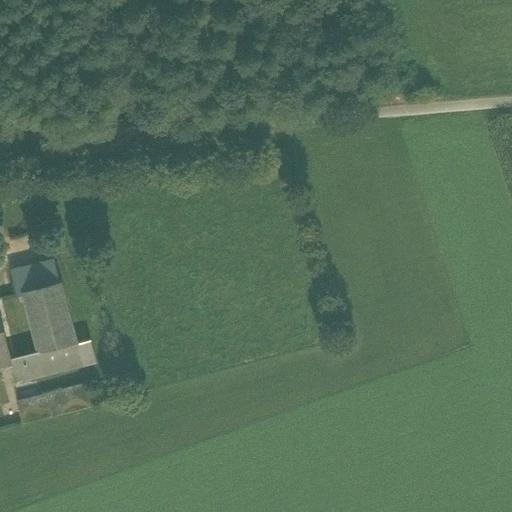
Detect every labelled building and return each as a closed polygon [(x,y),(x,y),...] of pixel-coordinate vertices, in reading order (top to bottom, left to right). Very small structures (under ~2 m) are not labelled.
[(16,297),(25,295),(24,291),(58,282),(53,264),(10,275),(16,297)] [(74,344),(58,282),(24,291),(25,295),(40,353),(74,344)] [(9,361),(0,326),(0,310),(4,309),(1,297),(0,297),(0,363),(5,362),(9,361)] [(90,340),(74,344),(80,366),(96,362),(90,340)] [(74,344),(40,353),(46,375),(80,366),(74,344)] [(11,384),(46,375),(40,353),(9,361),(5,362),(11,384)] [(16,404),(22,424),(89,407),(84,387),(16,404)]
